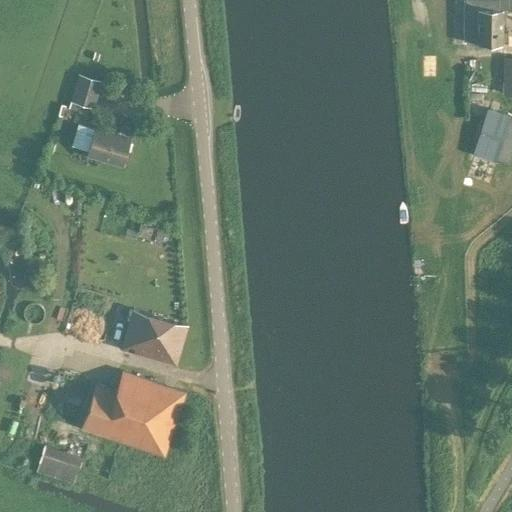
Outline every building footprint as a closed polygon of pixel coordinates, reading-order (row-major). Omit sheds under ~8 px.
[(464,0),(464,42),(477,42),(477,43),(501,44),(502,10),(511,9),(511,0),(500,0),(500,10),(499,10),(498,0),(464,0)] [(511,58),(504,59),(503,93),(511,93),(511,58)] [(78,75),(70,102),(89,107),(97,81),(78,75)] [(489,109),(474,154),(494,161),(509,115),(489,109)] [(95,129),(94,130),(78,125),(72,146),(88,151),(87,154),(122,164),(129,139),(95,129)] [(183,329),(134,314),(124,346),(138,350),(138,353),(173,364),(183,329)] [(115,393),(95,387),(81,430),(163,458),(184,395),(121,373),(115,393)] [(36,472),(73,484),(81,458),(45,446),(36,472)]
